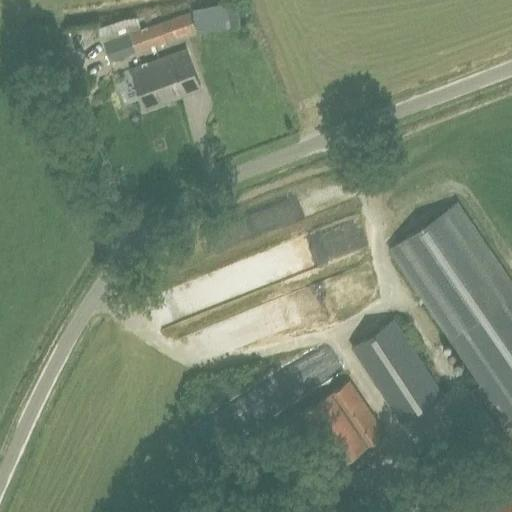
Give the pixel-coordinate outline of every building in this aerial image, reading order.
[(226,27),(222,3),(194,7),(198,32),(226,27)] [(137,51),(196,30),(189,11),(140,28),(140,26),(103,39),(110,60),(137,50),(137,51)] [(202,88),(191,60),(187,47),(132,67),(146,108),(202,88)] [(511,278),(458,201),(390,247),(483,382),(472,389),(476,395),(450,413),(475,448),(501,430),(511,423),(511,424),(511,422),(511,278)] [(402,421),(444,393),(394,318),(352,345),(402,421)] [(329,467),(385,430),(350,378),(295,414),(329,467)] [(298,474),(316,461),(296,433),(278,446),(298,474)] [(221,496),(237,508),(238,507),(240,508),(261,478),(244,466),(223,496),(222,495),(221,496)] [(511,511),(511,493),(509,489),(482,507),(470,490),(457,499),(462,506),(459,508),(462,511),(511,511)] [(363,511),(351,494),(325,511),(363,511)] [(462,511),(459,508),(462,506),(457,499),(442,509),(444,511),(462,511)]
